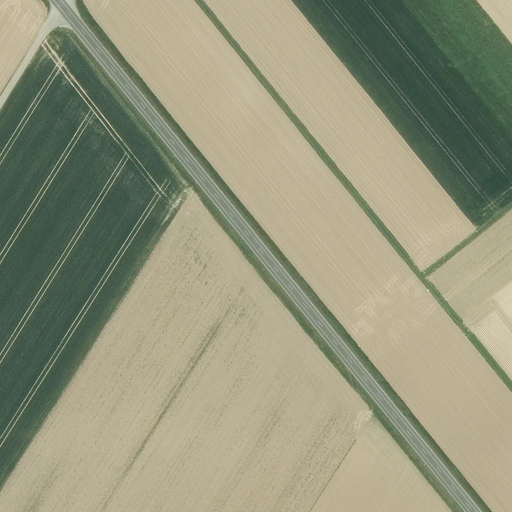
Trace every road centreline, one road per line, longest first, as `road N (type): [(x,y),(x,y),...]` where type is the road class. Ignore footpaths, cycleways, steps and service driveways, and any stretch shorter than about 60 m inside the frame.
road 1 (trunk): [(473,511),(59,0)]
road 2 (track): [(0,109),(64,0)]
